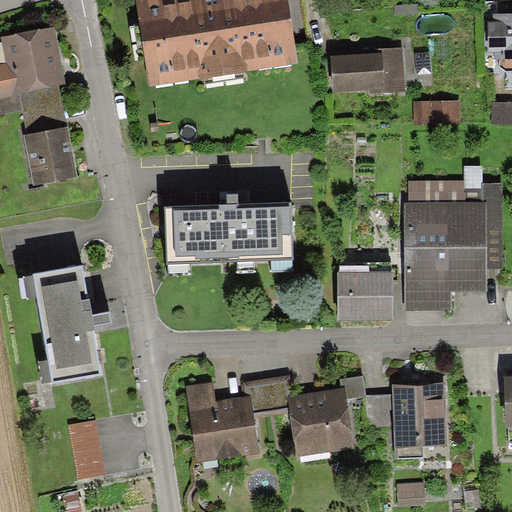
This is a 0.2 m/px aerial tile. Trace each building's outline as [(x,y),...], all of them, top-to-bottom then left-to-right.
[(158,0),(138,3),(151,89),(298,66),(288,0),(158,0)] [(494,61),(500,61),(500,68),(508,74),(511,73),(511,15),(493,16),(493,23),(488,23),(489,55),(494,55),(494,61)] [(61,62),(54,29),(2,39),(7,63),(0,64),(0,116),(24,111),(20,94),(59,86),(66,85),(61,62)] [(355,57),(332,59),(334,94),(371,92),(372,96),(405,94),(403,51),(368,52),(368,57),(355,57)] [(20,94),(24,111),(29,138),(68,129),(59,86),(20,94)] [(415,101),(416,125),(461,123),(461,99),(415,101)] [(511,103),(491,103),(491,124),(511,124),(511,103)] [(72,148),(68,129),(29,138),(25,138),(35,188),(79,180),(72,148)] [(409,204),(404,204),(406,312),(454,312),(454,297),(492,297),(492,273),(506,273),(505,182),(486,182),(486,165),(463,165),(463,180),(409,181),(409,204)] [(242,205),(165,208),(168,275),(190,274),(189,264),(237,262),(237,271),(254,271),(253,260),(293,259),(291,203),(242,205)] [(92,317),(83,265),(33,274),(33,276),(25,277),(28,297),(37,295),(48,359),(38,361),(41,383),(52,381),(52,383),(101,375),(93,326),(110,323),(109,314),(92,317)] [(393,322),(393,265),(338,265),(339,322),(393,322)] [(214,383),(185,386),(198,463),(258,453),(252,417),(292,411),(289,397),(293,397),(290,377),(241,384),(243,398),(217,402),(214,383)] [(293,397),(289,397),(292,411),(300,459),(354,449),(345,398),(365,395),(362,379),(342,382),(343,388),(293,397)] [(425,387),(394,388),(394,396),(366,397),(367,427),(395,426),(396,460),(425,459),(424,449),(449,449),(446,386),(425,387)] [(104,473),(95,423),(71,427),(80,477),(104,473)] [(424,484),(398,485),(399,507),(425,506),(424,484)]
